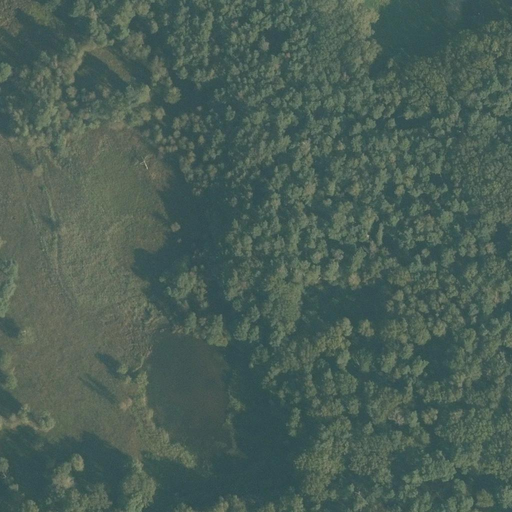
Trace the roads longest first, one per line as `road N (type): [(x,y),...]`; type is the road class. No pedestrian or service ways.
road 1 (unclassified): [(196,511),(511,442)]
road 2 (track): [(511,239),(485,218),(385,75)]
